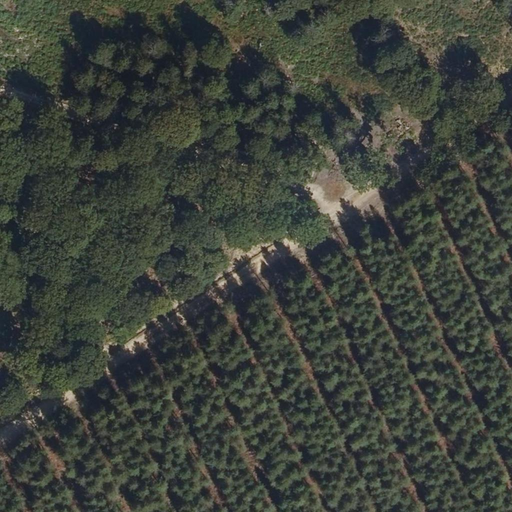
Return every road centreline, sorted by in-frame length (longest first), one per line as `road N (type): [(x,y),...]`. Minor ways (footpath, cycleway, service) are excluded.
road 1 (track): [(511,95),(0,430)]
road 2 (unknown): [(195,299),(0,219)]
